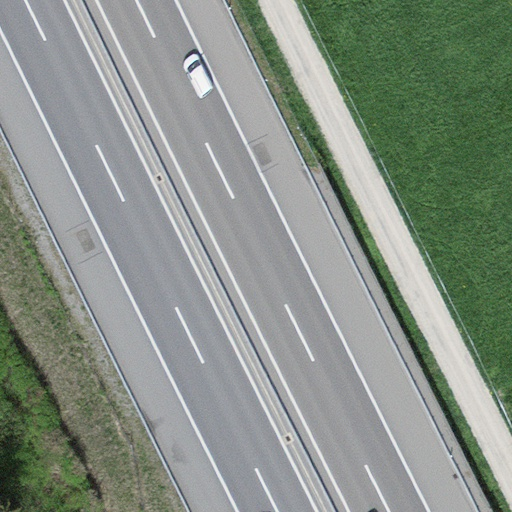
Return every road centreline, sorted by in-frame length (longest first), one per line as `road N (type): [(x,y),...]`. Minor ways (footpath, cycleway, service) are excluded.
road 1 (motorway): [(389,511),(136,0)]
road 2 (motorway): [(25,0),(277,511)]
road 3 (track): [(276,0),(511,470)]
